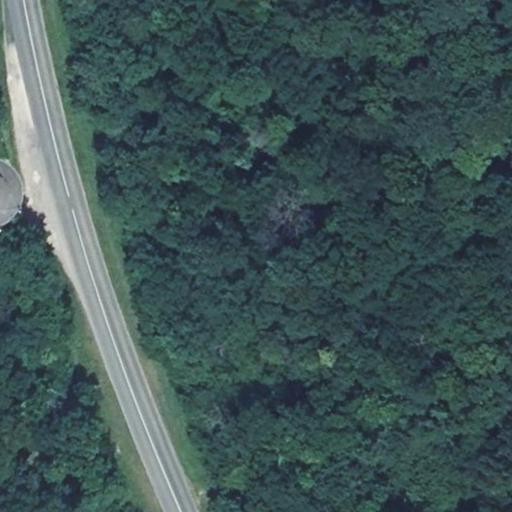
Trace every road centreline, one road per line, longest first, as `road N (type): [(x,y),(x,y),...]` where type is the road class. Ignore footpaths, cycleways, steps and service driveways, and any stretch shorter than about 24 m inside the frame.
road 1 (tertiary): [(21,0),(89,269),(188,511)]
road 2 (track): [(176,484),(256,452),(511,115)]
road 3 (track): [(67,194),(63,359),(20,511)]
